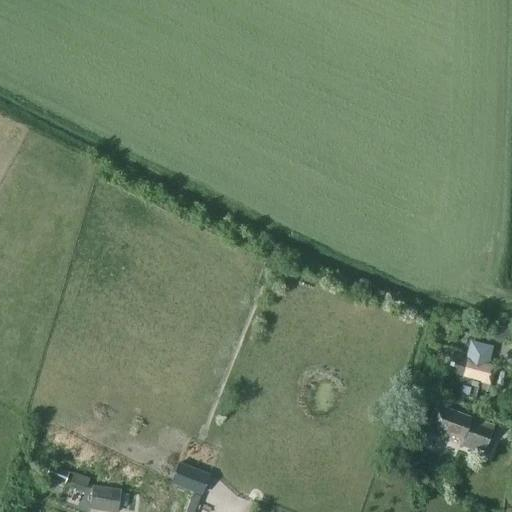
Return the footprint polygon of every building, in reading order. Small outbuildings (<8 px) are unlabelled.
[(446,372),(462,376),(460,384),(486,391),(494,360),(488,359),(491,348),(469,342),(466,353),(452,349),(446,372)] [(462,439),(459,445),(484,454),(494,426),(436,405),(428,427),(462,439)] [(200,495),(208,475),(179,463),(171,484),(200,495)] [(44,475),(66,484),(70,474),(48,465),(44,475)] [(92,485),(88,509),(111,511),(116,511),(120,490),(92,485)]
